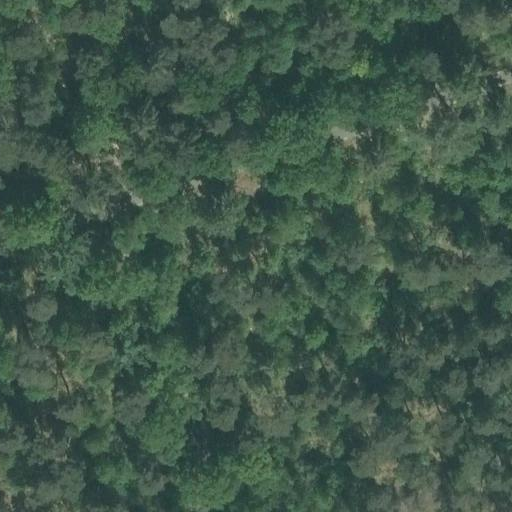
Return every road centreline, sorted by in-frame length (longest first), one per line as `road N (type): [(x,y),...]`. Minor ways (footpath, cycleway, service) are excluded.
road 1 (unknown): [(0,222),(511,41)]
road 2 (track): [(110,212),(131,302),(224,511)]
road 3 (track): [(110,212),(128,0)]
